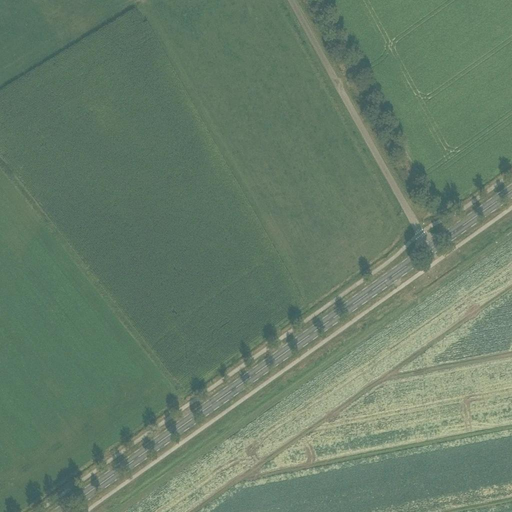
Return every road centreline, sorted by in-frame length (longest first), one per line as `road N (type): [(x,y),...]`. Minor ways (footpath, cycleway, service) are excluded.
road 1 (tertiary): [(63,511),(429,253)]
road 2 (unclassified): [(429,253),(289,0)]
